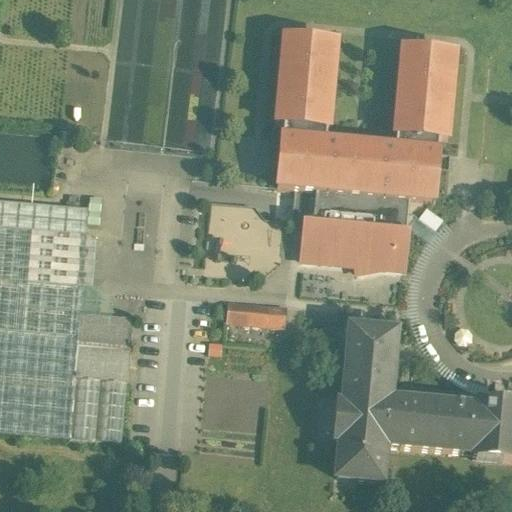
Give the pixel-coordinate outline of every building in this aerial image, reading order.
[(348,48),(281,42),(272,138),(284,139),(279,194),(325,199),(323,227),(312,226),(307,273),(420,284),(424,237),(409,236),(412,207),(456,211),(462,150),(468,150),(476,64),(416,58),(407,150),(339,143),(348,48)] [(0,205),(0,435),(126,446),(136,327),(81,322),(90,213),(0,205)] [(425,210),(418,222),(433,233),(442,222),(425,210)] [(281,316),(227,311),(225,328),(279,334),(281,316)] [(411,336),(353,331),(341,489),(396,493),(399,455),(511,464),(511,413),(405,405),(411,336)]
